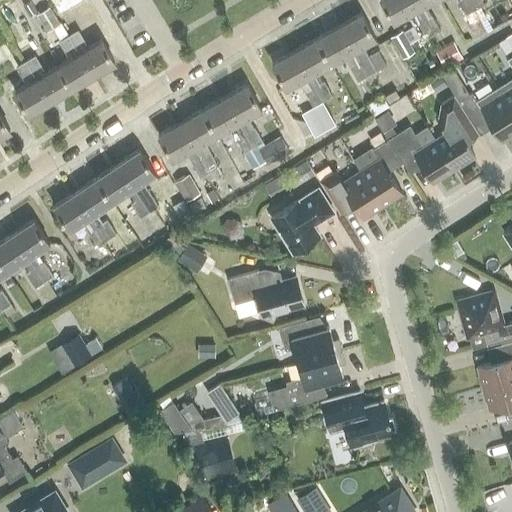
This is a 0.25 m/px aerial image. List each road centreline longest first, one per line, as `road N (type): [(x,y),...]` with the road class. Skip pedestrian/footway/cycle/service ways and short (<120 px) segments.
road 1 (residential): [(451,511),(389,282),(392,254),(413,232),(511,173)]
road 2 (unclassified): [(0,192),(301,0)]
